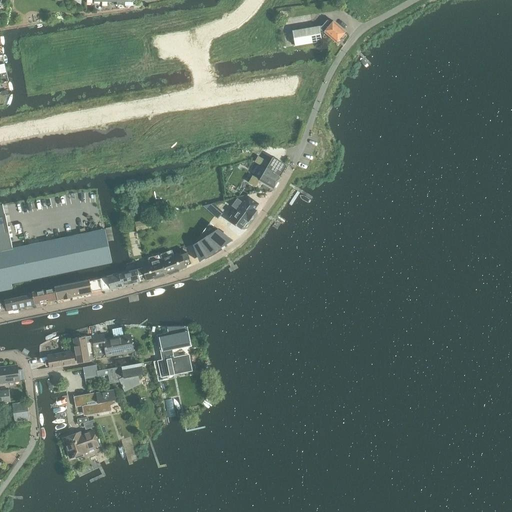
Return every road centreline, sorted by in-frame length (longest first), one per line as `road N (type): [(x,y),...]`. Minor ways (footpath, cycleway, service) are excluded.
road 1 (residential): [(0,135),(206,99)]
road 2 (residential): [(69,69),(194,45)]
